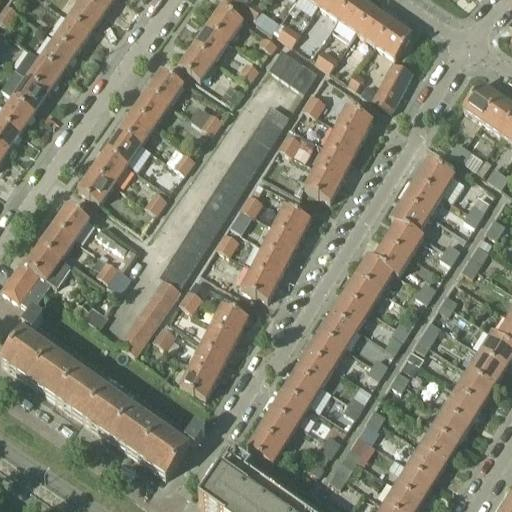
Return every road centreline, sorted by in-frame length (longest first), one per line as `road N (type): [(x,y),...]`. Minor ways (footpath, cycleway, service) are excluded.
road 1 (residential): [(464,45),(412,147),(171,511)]
road 2 (residential): [(175,0),(0,243)]
road 3 (residential): [(154,511),(0,400)]
